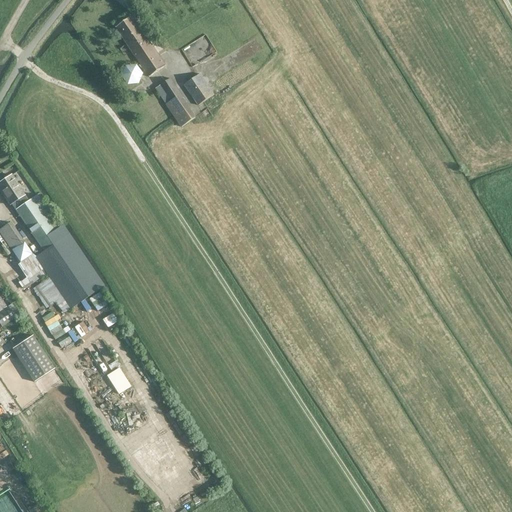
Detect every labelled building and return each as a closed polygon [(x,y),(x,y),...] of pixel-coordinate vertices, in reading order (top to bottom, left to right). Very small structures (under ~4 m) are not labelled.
[(149,78),(165,67),(132,18),(116,29),(149,78)] [(205,38),(182,50),(189,65),(213,53),(205,38)] [(136,66),(126,67),(122,77),(128,85),(139,84),(143,74),(136,66)] [(200,76),(193,80),(184,87),(198,107),(213,96),(200,76)] [(170,80),(169,80),(155,90),(181,129),(194,119),(181,100),(183,99),(170,80)] [(28,201),(11,176),(0,182),(0,192),(9,206),(11,205),(15,210),(43,252),(35,257),(32,254),(19,263),(25,272),(24,273),(28,279),(43,269),(70,309),(103,287),(62,226),(54,232),(31,199),(28,201)] [(0,326),(1,328),(12,321),(5,310),(4,310),(0,303),(0,326)] [(48,310),(39,316),(45,325),(54,320),(48,310)] [(87,322),(76,326),(78,331),(89,326),(87,322)] [(50,337),(60,334),(56,324),(47,327),(50,337)] [(0,346),(4,344),(3,343),(13,335),(8,328),(0,334),(0,346)] [(32,337),(12,350),(34,384),(55,371),(32,337)] [(102,342),(96,345),(106,363),(111,360),(102,342)] [(98,354),(94,357),(102,368),(106,365),(98,354)] [(109,372),(119,368),(116,362),(106,366),(109,372)] [(161,451),(169,443),(166,439),(157,447),(161,451)] [(202,490),(200,473),(191,474),(193,491),(202,490)] [(20,511),(0,478),(0,511),(20,511)] [(38,511),(17,480),(9,485),(26,511),(38,511)] [(181,505),(192,494),(188,490),(177,501),(181,505)]
